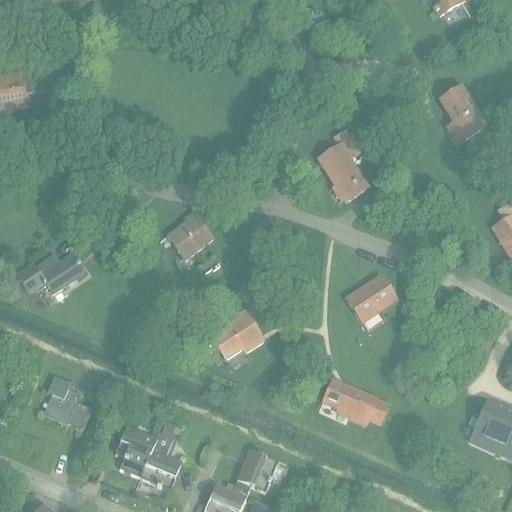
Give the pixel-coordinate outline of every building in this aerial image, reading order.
[(427,0),(440,19),(466,3),(463,0),(427,0)] [(27,74),(9,77),(0,78),(0,113),(26,110),(22,91),(30,90),(27,74)] [(462,144),(486,128),(461,89),(441,102),(455,126),(452,128),(462,144)] [(346,206),(368,192),(349,163),(359,157),(346,134),(334,141),(340,150),(319,162),(346,206)] [(492,231),(504,250),(511,262),(511,208),(510,206),(498,213),(504,224),(492,231)] [(185,264),(212,243),(193,216),(185,222),(187,224),(166,239),(185,264)] [(28,296),(44,285),(52,297),(84,275),(72,257),(59,267),(53,258),(34,271),(32,267),(16,278),(28,296)] [(362,327),(397,303),(381,280),(346,303),(362,327)] [(245,357),(263,345),(243,314),(229,324),(231,328),(211,341),(224,364),(242,352),(245,357)] [(66,429),(67,427),(82,433),(91,412),(76,406),(80,398),(67,392),(70,387),(54,380),(47,396),(51,398),(42,418),(66,429)] [(379,427),(388,408),(332,383),(322,405),(349,417),(348,420),(366,429),(368,422),(379,427)] [(511,413),(488,403),(473,437),(476,438),(499,448),(496,456),(510,462),(511,456),(511,413)] [(152,454),(158,438),(157,437),(155,442),(126,430),(114,457),(144,470),(151,453),(152,454)] [(181,466),(165,459),(172,443),(158,438),(152,454),(151,453),(144,470),(139,481),(169,494),(181,466)] [(249,454),(234,489),(248,495),(250,489),(264,495),(277,465),(249,454)] [(240,511),(248,495),(234,489),(232,495),(215,488),(204,511),(240,511)]
